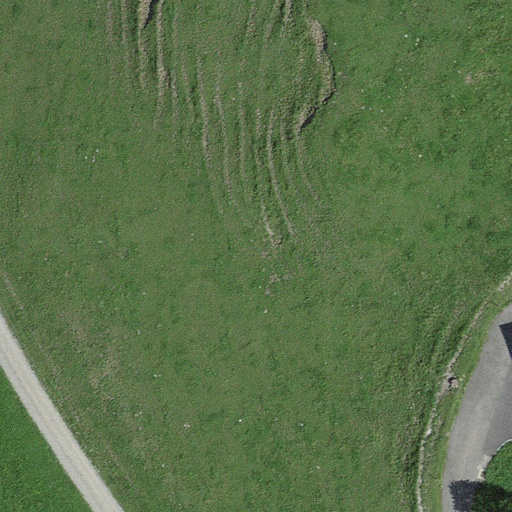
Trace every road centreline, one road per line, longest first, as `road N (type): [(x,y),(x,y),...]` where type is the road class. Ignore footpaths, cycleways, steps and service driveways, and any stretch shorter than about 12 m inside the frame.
road 1 (track): [(0,334),(113,511)]
road 2 (track): [(511,347),(489,376),(463,438),(461,511)]
